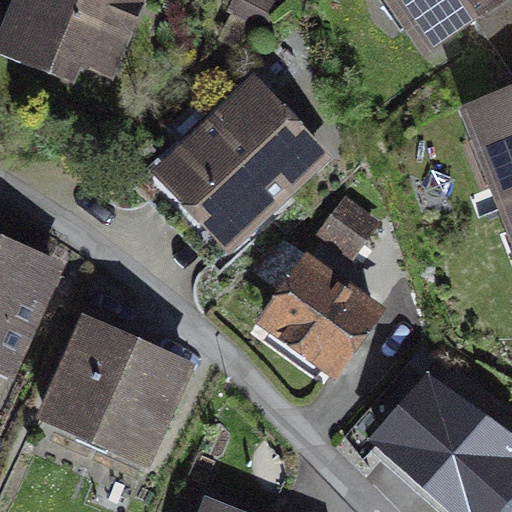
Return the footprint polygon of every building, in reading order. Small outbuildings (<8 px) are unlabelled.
[(23,0),(9,33),(109,75),(140,0),(23,0)] [(397,0),(431,50),(475,20),(504,0),(397,0)] [(511,0),(504,0),(475,20),(511,74),(511,0)] [(187,153),(179,145),(136,186),(177,230),(197,211),(231,247),(322,161),(255,89),(187,153)] [(511,97),(473,113),(511,213),(511,97)] [(377,226),(345,204),(323,237),(355,259),(377,226)] [(0,366),(11,371),(54,271),(0,247),(0,366)] [(310,267),(268,324),(334,372),(375,315),(310,267)] [(125,347),(86,329),(48,416),(151,461),(189,374),(156,360),(158,355),(127,342),(125,347)] [(511,511),(511,444),(432,387),(380,443),(459,511),(491,511),(492,511),(511,511)]
